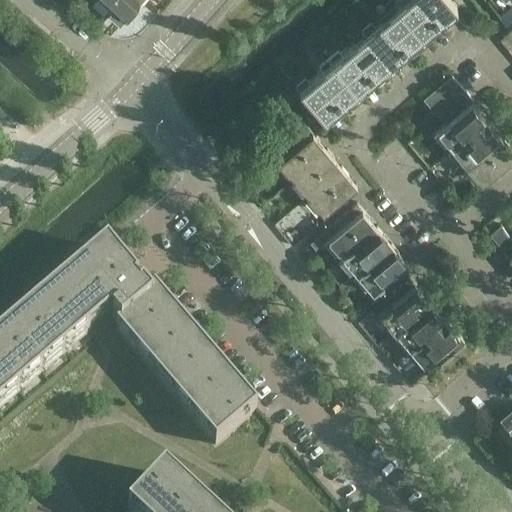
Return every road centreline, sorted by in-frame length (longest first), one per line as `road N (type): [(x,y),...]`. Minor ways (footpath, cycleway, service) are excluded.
road 1 (residential): [(205,173),(149,223),(399,511)]
road 2 (residential): [(446,240),(351,138),(471,38),(511,89)]
road 3 (residential): [(418,423),(205,173)]
road 4 (tertiary): [(0,206),(127,89)]
road 5 (residential): [(127,89),(31,0)]
road 6 (tertiary): [(127,89),(210,0)]
